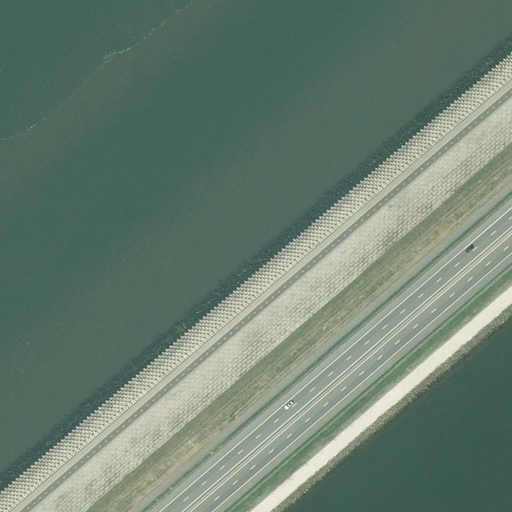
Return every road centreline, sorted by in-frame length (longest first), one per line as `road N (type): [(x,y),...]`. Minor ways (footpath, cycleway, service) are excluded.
road 1 (motorway): [(511,215),(169,511)]
road 2 (motorway): [(202,511),(511,244)]
